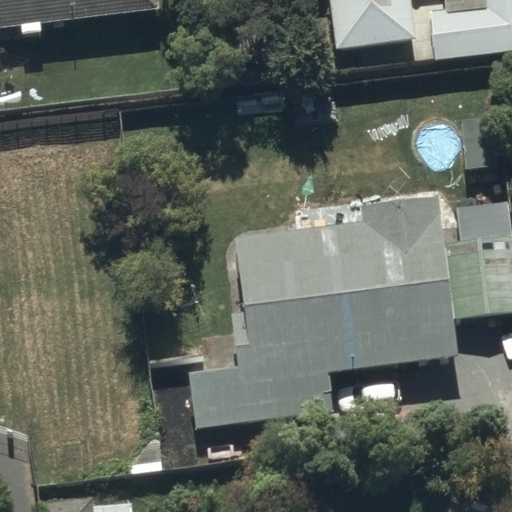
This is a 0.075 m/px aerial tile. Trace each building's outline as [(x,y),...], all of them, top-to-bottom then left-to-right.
[(0,0),(0,45),(23,44),(24,55),(44,54),(43,38),(156,30),(154,0),(0,0)] [(208,0),(210,8),(308,0),(326,0),(332,67),(410,60),(405,0),(208,0)] [(511,0),(440,0),(443,28),(429,29),(433,77),(511,66),(511,0)] [(440,261),(451,336),(511,329),(511,244),(509,217),(453,223),(454,239),(457,259),(440,261)] [(451,336),(440,261),(436,220),(360,228),(362,243),(233,257),(242,343),(231,344),(235,387),(188,391),(191,438),(191,443),(246,437),(247,475),(346,469),(344,426),(330,426),(328,391),(455,379),(451,336)]
